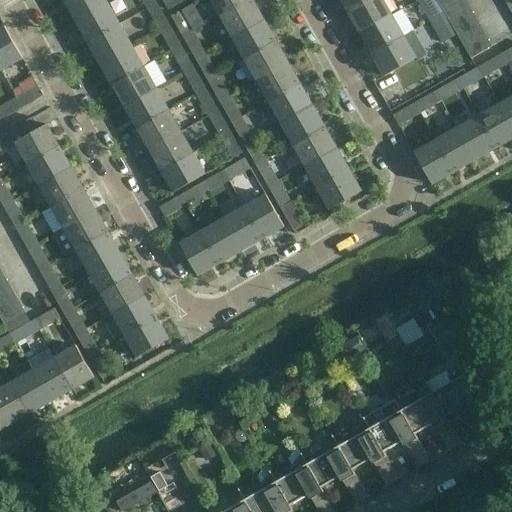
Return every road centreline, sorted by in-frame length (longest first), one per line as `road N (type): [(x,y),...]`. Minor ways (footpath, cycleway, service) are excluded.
road 1 (residential): [(15,0),(183,305),(213,311),(394,210),(406,176),(307,0)]
road 2 (residential): [(379,511),(493,445),(511,445)]
